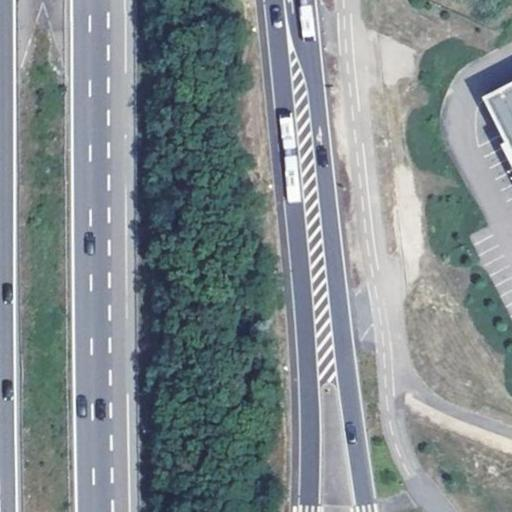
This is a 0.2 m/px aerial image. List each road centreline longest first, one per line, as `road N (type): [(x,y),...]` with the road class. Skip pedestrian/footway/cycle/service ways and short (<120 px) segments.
road 1 (motorway): [(94,511),(91,0)]
road 2 (secondary): [(292,0),(317,317)]
road 3 (secondary): [(367,511),(317,317)]
road 4 (secondary): [(317,317),(310,511)]
